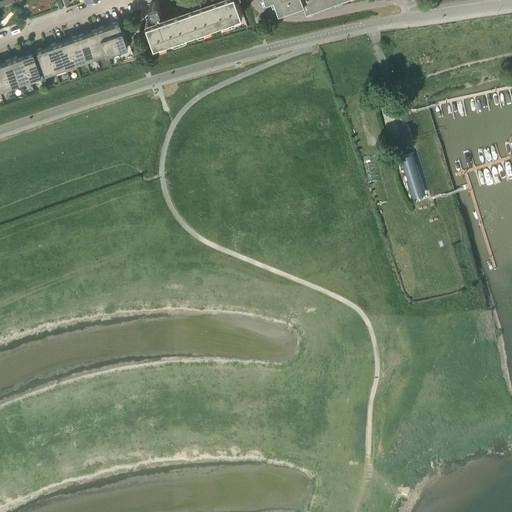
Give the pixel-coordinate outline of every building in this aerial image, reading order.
[(209,0),(147,22),(155,44),(243,13),(238,0),(209,0)] [(161,10),(162,9),(159,1),(157,0),(156,0),(151,2),(150,4),(153,12),(154,13),(155,12),(156,16),(161,14),(160,11),(161,10)] [(118,21),(107,24),(115,48),(125,44),(127,48),(126,44),(118,21)] [(117,52),(115,48),(107,24),(97,28),(105,52),(106,55),(107,55),(105,51),(115,48),(116,52),(117,52)] [(105,52),(97,28),(87,32),(95,55),(96,59),(95,55),(105,52)] [(95,55),(87,32),(76,35),(85,59),(86,62),(85,59),(95,55)] [(85,59),(76,35),(66,39),(74,62),(76,66),(75,62),(85,59)] [(74,62),(66,39),(56,42),(64,66),(65,70),(66,69),(64,66),(74,62)] [(64,66),(56,42),(46,46),(54,69),(55,73),(56,73),(54,69),(64,66)] [(54,69),(46,46),(35,50),(43,73),(44,73),(45,77),(44,73),(54,69)] [(32,51),(21,55),(29,78),(39,75),(40,78),(41,78),(40,75),(40,74),(32,51)] [(30,82),(29,78),(21,55),(11,58),(19,82),(20,85),(19,82),(29,78),(30,82)] [(19,82),(11,58),(0,62),(9,85),(10,89),(9,85),(19,82)] [(0,88),(9,85),(0,62),(0,61),(0,92),(0,88)] [(399,156),(411,196),(425,192),(416,163),(418,162),(415,152),(399,156)]
